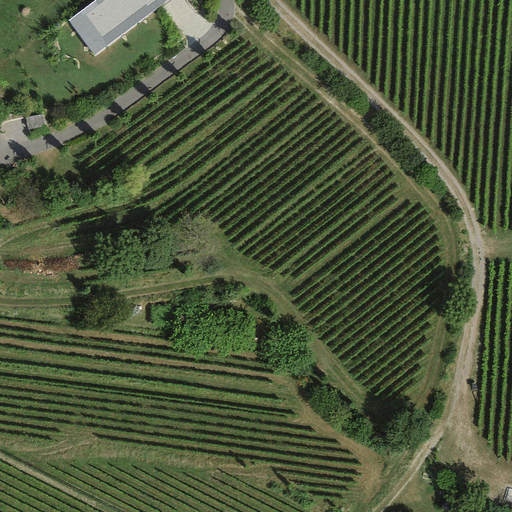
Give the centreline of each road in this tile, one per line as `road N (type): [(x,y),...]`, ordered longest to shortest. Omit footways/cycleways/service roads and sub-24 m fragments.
road 1 (track): [(221,10),(376,139),(429,204),(453,254),(422,406),(398,420),(366,410),(254,281),(234,277),(75,303),(0,302)]
road 2 (track): [(267,0),(423,151),(470,237),(476,290),(463,372),(415,464),(375,511)]
